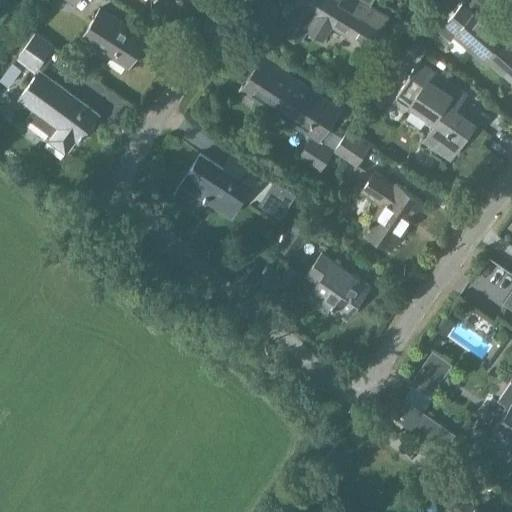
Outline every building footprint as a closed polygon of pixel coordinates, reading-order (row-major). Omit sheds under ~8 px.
[(300,7),(285,32),(301,43),(308,32),(323,42),(333,26),(351,37),(350,39),(370,52),(391,19),(370,6),(374,0),(339,0),(338,2),(335,0),(298,0),(296,4),(300,7)] [(481,59),(483,56),(511,81),(511,35),(507,31),(506,32),(485,13),(480,18),(474,13),(485,0),(465,0),(443,25),(444,26),(442,29),(451,38),(454,35),(481,59)] [(83,39),(129,68),(147,41),(100,12),(83,39)] [(402,29),(411,35),(415,30),(406,23),(402,29)] [(18,59),(36,72),(54,48),(34,33),(18,59)] [(422,48),(414,42),(402,59),(410,65),(422,48)] [(242,91),(321,143),(341,112),(262,60),(242,91)] [(428,141),(453,158),(476,125),(456,111),(467,94),(423,63),(399,97),(400,98),(401,97),(403,100),(407,103),(412,105),(440,124),(428,141)] [(15,79),(22,71),(13,64),(6,73),(15,79)] [(80,144),(100,117),(57,84),(40,71),(34,79),(18,100),(32,110),(26,118),(53,138),(51,141),(68,154),(77,142),(80,144)] [(332,131),(323,144),(336,153),(345,139),(332,131)] [(371,148),(349,133),(345,139),(336,153),(358,167),(371,148)] [(311,138),(298,158),(320,172),(334,152),(311,138)] [(251,188),(260,173),(234,156),(225,170),(202,155),(183,186),(208,203),(210,202),(233,217),(252,188),(251,188)] [(366,231),(393,250),(425,203),(398,184),(397,185),(377,172),(364,191),(384,205),(366,231)] [(259,207),(280,221),(296,197),(274,183),(259,207)] [(277,245),(293,257),(309,234),(293,222),(277,245)] [(372,287),(335,261),(322,252),(305,277),(318,286),(312,295),(308,301),(330,316),(334,310),(349,320),(372,287)] [(285,291),(298,272),(285,263),(273,280),(285,291)] [(511,289),(503,303),(511,308),(511,289)] [(432,348),(411,378),(432,392),(452,362),(432,348)] [(501,407),(490,422),(495,426),(493,429),(500,435),(499,436),(504,439),(505,437),(509,440),(505,445),(511,450),(511,381),(499,399),(503,402),(509,406),(506,411),(501,407)] [(391,394),(381,407),(386,411),(393,416),(403,424),(415,433),(442,452),(455,433),(428,414),(423,410),(404,396),(403,396),(400,400),(391,394)] [(456,484),(464,490),(471,495),(472,496),(481,483),(464,472),(456,484)] [(480,511),(466,502),(471,495),(464,490),(451,507),(457,511),(480,511)]
